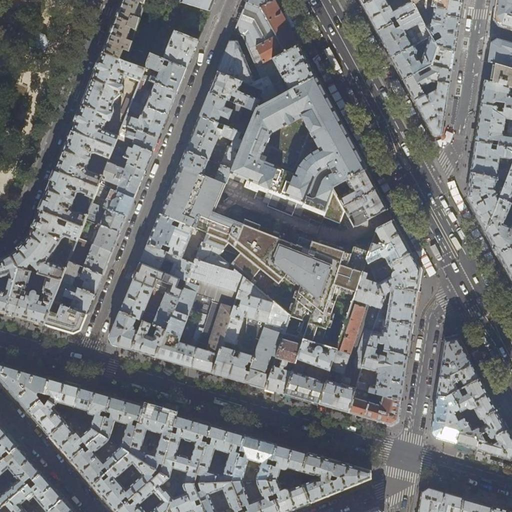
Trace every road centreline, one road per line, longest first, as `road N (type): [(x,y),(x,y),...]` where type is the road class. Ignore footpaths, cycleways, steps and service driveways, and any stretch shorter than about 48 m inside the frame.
road 1 (residential): [(232,0),(83,362)]
road 2 (secondary): [(83,362),(409,458)]
road 3 (residential): [(0,244),(14,234),(109,0)]
road 4 (primary): [(425,196),(315,0)]
road 5 (residential): [(479,0),(455,149),(425,196)]
road 6 (residential): [(409,458),(430,327),(467,277)]
road 7 (residential): [(0,401),(96,511)]
